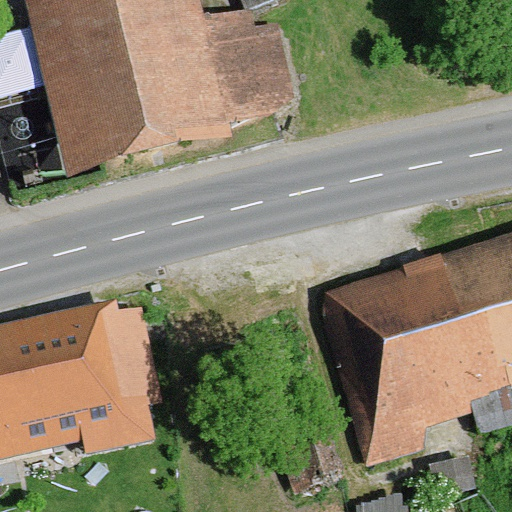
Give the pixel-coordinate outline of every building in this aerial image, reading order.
[(198,0),(31,0),(24,2),(66,182),(232,145),(229,132),(299,114),(278,26),(256,30),(251,14),(204,22),(198,0)] [(238,0),(244,14),(279,0),(238,0)] [(321,320),(364,471),(425,452),(427,433),(472,417),(478,439),(511,428),(511,236),(483,246),(325,297),(321,320)] [(156,444),(148,408),(162,406),(142,310),(118,315),(117,305),(6,329),(0,330),(0,464),(82,445),(85,460),(156,444)] [(365,494),(366,511),(405,511),(404,492),(365,494)]
